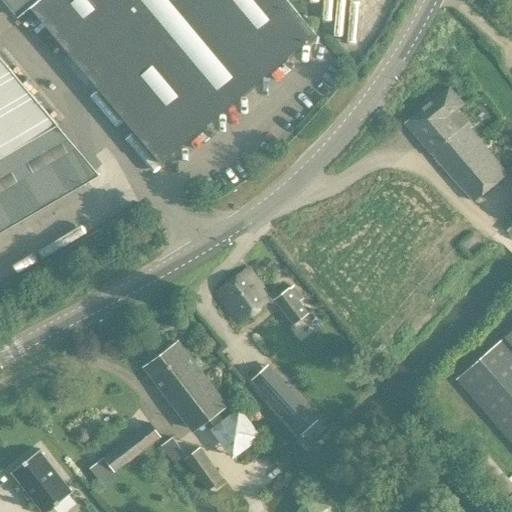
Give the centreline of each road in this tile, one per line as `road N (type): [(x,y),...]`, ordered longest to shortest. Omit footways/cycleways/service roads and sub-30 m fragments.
road 1 (tertiary): [(429,0),(367,101),(287,190),(0,358)]
road 2 (unknown): [(280,195),(401,158),(425,167),(480,212)]
